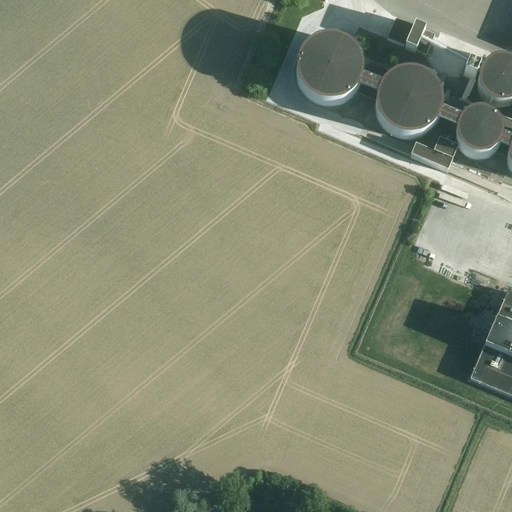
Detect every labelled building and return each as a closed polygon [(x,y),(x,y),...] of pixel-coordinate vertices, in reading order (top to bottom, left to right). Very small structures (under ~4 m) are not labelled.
[(427,54),(434,37),(422,32),(413,28),(395,21),(386,41),(404,49),(413,53),(425,58),(427,54)] [(334,41),(325,41),(315,43),(307,48),(300,56),(296,65),(295,75),(297,85),(301,94),(308,101),(317,106),(327,108),(337,107),(345,104),(352,99),(357,92),(361,85),(362,77),(362,68),(359,60),(355,53),(349,47),(342,43),(334,41)] [(489,65),(483,69),(479,75),(477,81),(476,89),(478,95),(482,102),(487,106),(494,109),(501,110),(508,108),(511,106),(511,65),(510,64),(503,62),(496,62),(489,65)] [(359,90),(357,92),(375,99),(376,96),(377,93),(378,91),(380,88),(382,86),(388,72),(369,65),(361,85),(360,87),(359,90)] [(465,70),(462,78),(471,81),(473,82),(478,70),(467,65),(465,70)] [(423,78),(415,75),(407,74),(399,75),(391,79),(384,84),(379,90),(375,98),(374,106),(375,115),(377,123),(382,130),(388,136),(396,139),(404,141),(412,141),(421,139),(428,135),(434,129),(438,122),(440,119),(440,117),(441,114),(441,105),(439,97),(436,89),(430,83),(423,78)] [(438,122),(437,124),(448,128),(446,131),(453,134),(454,131),(455,131),(455,130),(457,127),(458,125),(459,123),(467,105),(448,98),(441,112),(441,114),(440,117),(440,119),(438,122)] [(511,108),(495,115),(504,136),(511,139),(511,108)] [(455,142),(457,147),(460,152),(464,156),(469,159),(475,160),(481,160),(487,159),(492,156),(496,152),(498,149),(499,148),(500,146),(500,144),(501,142),(501,141),(501,135),(500,129),(498,124),(494,120),(489,116),(483,114),(478,113),(472,114),(466,116),(462,120),(459,123),(458,125),(455,130),(455,131),(454,136),(455,142)] [(415,147),(410,159),(416,161),(447,174),(457,150),(448,147),(447,146),(449,140),(444,137),(443,137),(440,143),(438,142),(433,155),(416,148),(415,147)] [(498,149),(496,152),(507,156),(507,154),(508,152),(508,151),(509,150),(510,147),(511,146),(501,141),(501,142),(500,144),(500,146),(499,148),(498,149)] [(511,295),(507,294),(484,346),(469,381),(511,399),(511,295)]
